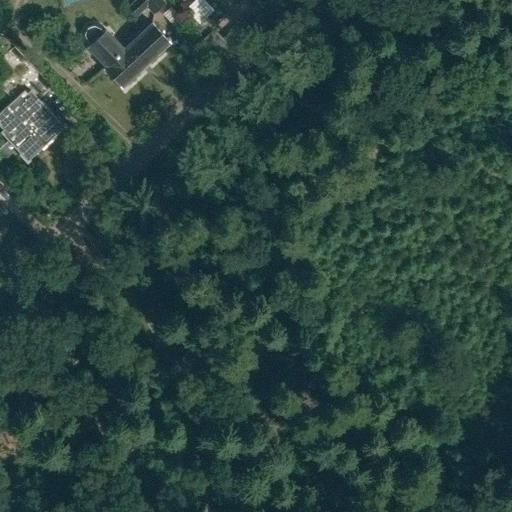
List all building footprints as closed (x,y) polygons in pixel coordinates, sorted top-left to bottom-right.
[(154,13),(165,3),(162,0),(136,0),(130,6),(138,15),(147,6),(154,13)] [(77,31),(93,21),(87,11),(71,20),(77,31)] [(121,87),(170,42),(152,23),(124,49),(106,30),(104,32),(101,28),(94,25),(87,27),(84,34),(87,41),(90,45),(88,47),(106,66),(104,68),(121,87)] [(236,27),(225,38),(230,44),(233,47),(244,36),(236,27)] [(27,159),(63,126),(38,99),(52,86),(15,46),(0,59),(10,71),(0,80),(0,85),(9,95),(9,104),(0,112),(0,124),(4,129),(1,131),(27,159)]
